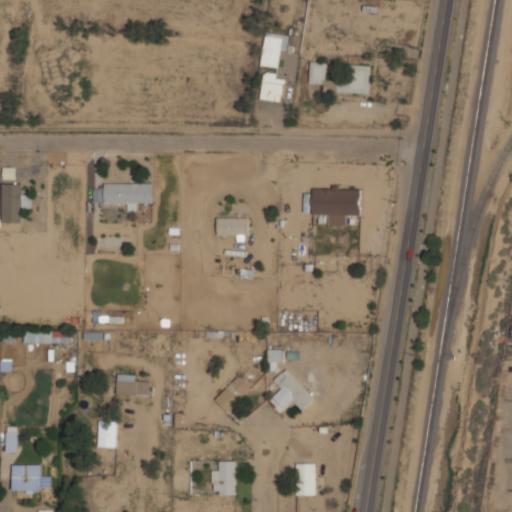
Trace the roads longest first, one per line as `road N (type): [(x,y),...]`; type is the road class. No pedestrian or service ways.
road 1 (tertiary): [(444,0),(363,511)]
road 2 (residential): [(421,151),(0,149)]
